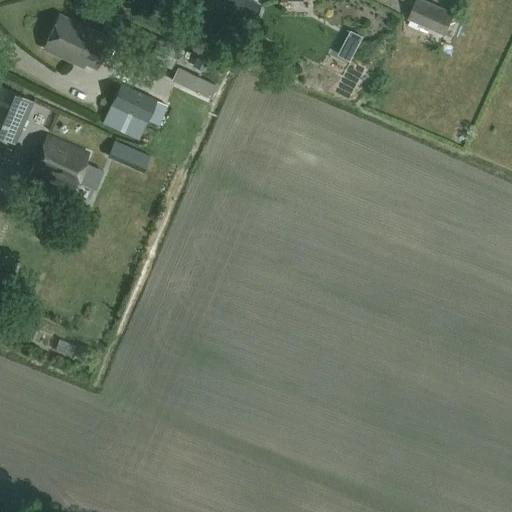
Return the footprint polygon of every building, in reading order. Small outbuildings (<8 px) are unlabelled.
[(204,0),(233,13),(234,12),(253,20),(259,6),(247,0),(204,0)] [(456,14),(423,0),(417,0),(409,20),(436,32),(430,45),(440,49),(456,14)] [(109,40),(58,17),(44,48),(75,63),(77,58),(96,67),(109,40)] [(166,104),(118,83),(100,122),(137,139),(146,120),(156,124),(166,104)] [(31,100),(0,86),(0,137),(12,143),(31,100)] [(88,154),(46,137),(29,175),(72,193),(88,154)] [(112,151),(128,158),(134,145),(119,138),(112,151)]
